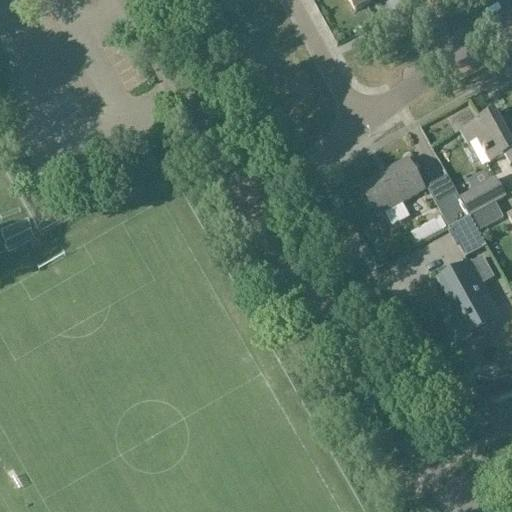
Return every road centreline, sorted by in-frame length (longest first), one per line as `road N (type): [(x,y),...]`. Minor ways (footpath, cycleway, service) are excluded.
road 1 (residential): [(457,503),(247,208)]
road 2 (residential): [(247,208),(129,0)]
road 3 (residential): [(361,126),(511,17)]
road 4 (residential): [(361,126),(290,0)]
road 5 (residential): [(247,208),(361,126)]
